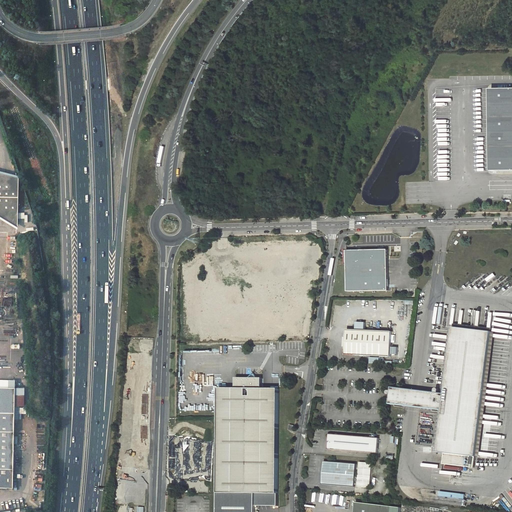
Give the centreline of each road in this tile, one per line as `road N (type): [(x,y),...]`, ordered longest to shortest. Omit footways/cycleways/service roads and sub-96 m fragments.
road 1 (motorway): [(69,0),(83,198),(71,511)]
road 2 (motorway): [(96,421),(107,413),(131,132),(156,59),(196,0)]
road 3 (motorway): [(96,421),(102,207),(88,0)]
road 4 (motorway): [(67,200),(69,511)]
road 5 (unknown): [(439,292),(414,424),(424,471),(455,488),(487,489),(503,479),(511,449)]
road 6 (unknown): [(224,248),(191,270),(191,313),(201,329),(303,324),(304,260),(280,254)]
road 7 (unclassified): [(292,511),(333,225)]
road 8 (unknown): [(159,438),(173,440),(196,464),(157,488),(130,456),(130,414),(162,350)]
road 9 (secondary): [(164,305),(156,511)]
road 10 (motorway): [(54,0),(67,200)]
road 11 (unclassified): [(333,225),(511,221)]
road 12 (secondary): [(0,16),(35,37),(112,32),(136,24),(157,0)]
road 13 (motorway): [(0,74),(54,130),(67,200)]
road 14 (secondary): [(193,83),(172,138),(162,210)]
road 15 (secondary): [(176,208),(174,169),(193,83)]
road 16 (unclassified): [(206,227),(333,225)]
